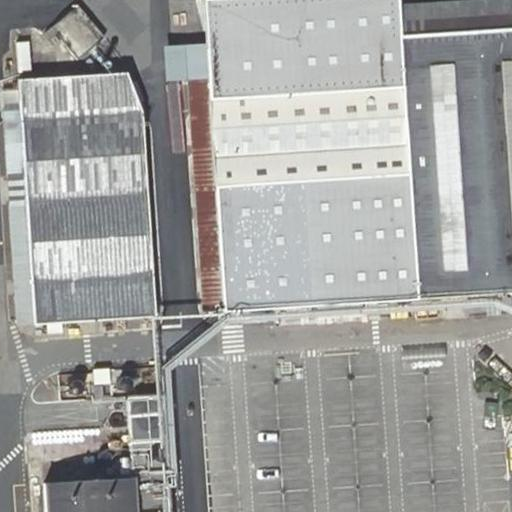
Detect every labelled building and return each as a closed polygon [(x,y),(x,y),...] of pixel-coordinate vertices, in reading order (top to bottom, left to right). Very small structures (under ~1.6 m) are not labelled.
[(243,0),(206,49),(208,76),(188,77),(205,311),(224,309),(224,311),(511,293),(511,0),(475,0),(399,5),(398,0),(243,0)] [(203,0),(205,24),(206,49),(243,0),(203,0)] [(79,57),(104,35),(78,5),(53,27),(79,57)] [(18,70),(30,69),(28,40),(16,40),(18,70)] [(21,110),(3,111),(5,145),(7,178),(10,177),(25,176),(27,204),(12,204),(9,205),(17,324),(20,324),(35,323),(49,322),(153,316),(142,125),(141,111),(125,73),(19,80),(19,89),(21,110)] [(2,90),(3,111),(21,110),(19,89),(2,90)] [(149,124),(142,125),(153,316),(161,315),(149,124)] [(25,176),(10,177),(12,204),(27,204),(25,176)] [(49,336),(49,322),(35,323),(36,337),(49,336)] [(131,476),(43,482),(45,511),(165,511),(158,397),(126,399),(126,410),(131,476)]
